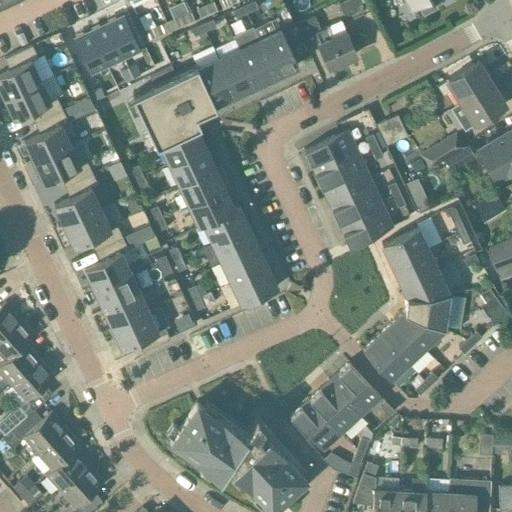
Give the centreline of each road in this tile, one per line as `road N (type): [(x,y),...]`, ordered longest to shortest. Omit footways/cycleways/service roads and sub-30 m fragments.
road 1 (residential): [(317,314),(327,284),(272,164),(271,145),(281,129),(502,18)]
road 2 (residential): [(108,410),(0,178)]
road 3 (residential): [(511,361),(456,412),(407,410),(317,314)]
road 4 (residential): [(108,410),(317,314)]
